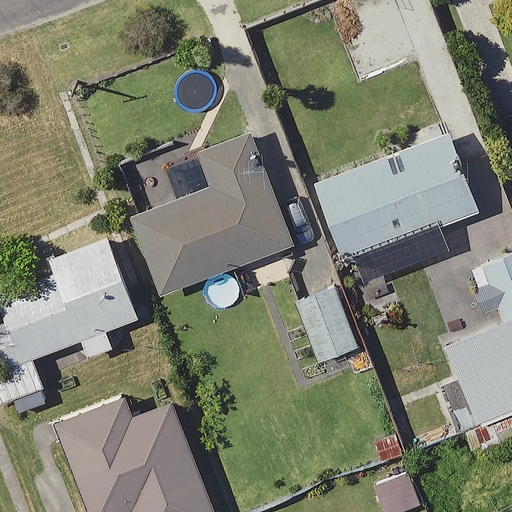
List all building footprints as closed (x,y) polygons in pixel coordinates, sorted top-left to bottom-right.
[(502,201),(476,127),(324,181),(350,255),(502,201)] [(238,264),(249,294),(289,279),(278,249),(299,241),(258,131),(207,150),(219,184),(139,214),(167,290),(238,264)] [(147,314),(115,234),(56,258),(61,270),(3,293),(15,324),(1,329),(14,362),(0,368),(0,399),(2,405),(49,386),(37,356),(87,336),(95,355),(119,345),(113,328),(147,314)] [(511,415),(511,248),(475,264),(500,323),(452,343),(475,397),(456,406),(476,454),(511,438),(511,423),(509,417),(511,415)] [(339,275),(295,291),(319,356),(363,340),(339,275)] [(221,511),(179,397),(135,413),(130,400),(64,424),(96,511),(126,511),(139,507),(140,511),(221,511)] [(397,511),(420,505),(408,464),(378,473),(389,511),(397,511)]
